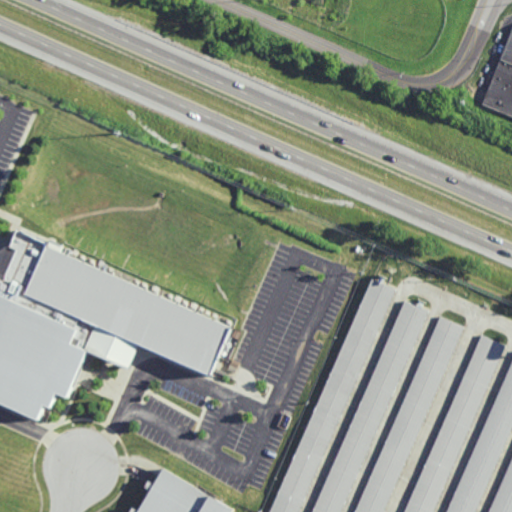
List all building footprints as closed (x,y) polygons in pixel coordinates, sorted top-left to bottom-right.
[(511,116),(481,104),(511,27),(511,116)] [(479,100),(473,97),(477,90),(482,92),(479,100)] [(138,345),(208,376),(231,327),(12,229),(0,256),(0,407),(31,421),(38,406),(44,409),(50,395),(60,399),(83,349),(127,368),(138,345)] [(269,511),(372,279),(396,289),(298,511),(269,511)] [(311,511),(405,300),(429,311),(340,511),(311,511)] [(353,511),(440,316),(464,326),(382,511),(353,511)] [(403,511),(482,334),(506,345),(432,511),(403,511)] [(445,511),(511,361),(511,428),(474,511),(445,511)] [(488,511),(511,458),(511,511),(488,511)] [(134,511),(162,466),(233,507),(229,511),(134,511)]
